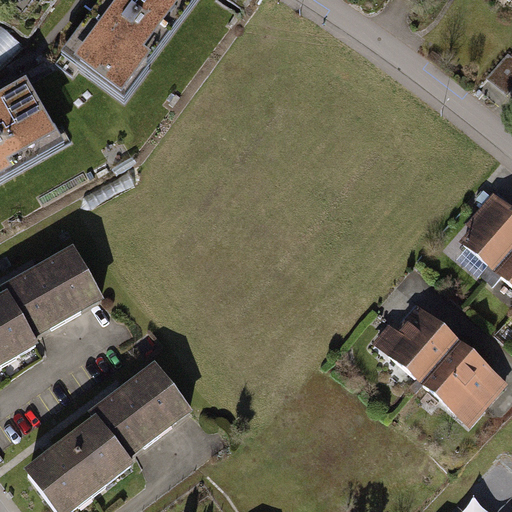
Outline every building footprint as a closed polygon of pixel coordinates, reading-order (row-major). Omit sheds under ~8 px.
[(104,0),(61,59),(118,101),(192,0),(104,0)] [(0,66),(21,45),(0,26),(0,66)] [(511,59),(509,56),(488,81),(507,97),(511,92),(511,59)] [(0,182),(58,150),(23,87),(0,99),(0,182)] [(511,211),(489,191),(451,235),(511,289),(511,211)] [(12,306),(0,312),(0,389),(48,364),(42,352),(107,317),(78,262),(8,299),(12,306)] [(478,429),(511,388),(511,385),(419,309),(384,352),(478,429)] [(160,382),(40,481),(65,511),(102,511),(201,432),(160,382)]
